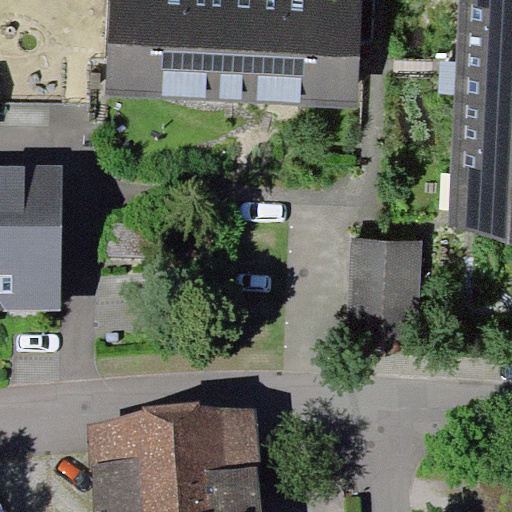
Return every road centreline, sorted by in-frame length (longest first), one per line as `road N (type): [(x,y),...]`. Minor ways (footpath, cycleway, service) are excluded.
road 1 (residential): [(389,399),(134,391),(0,408)]
road 2 (residential): [(511,405),(389,399)]
